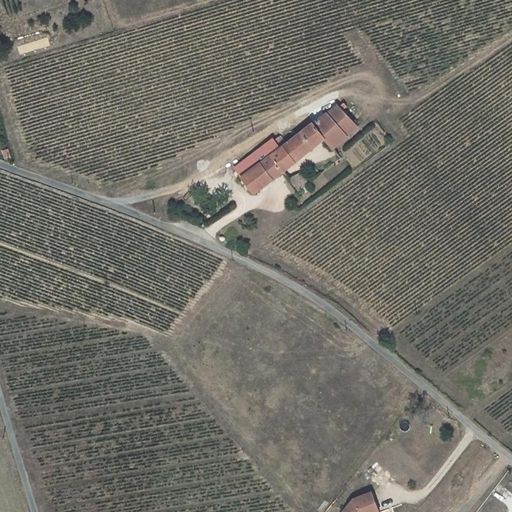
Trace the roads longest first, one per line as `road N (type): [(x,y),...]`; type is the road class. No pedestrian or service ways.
road 1 (unclassified): [(511,459),(314,298),(217,247),(0,163)]
road 2 (track): [(116,204),(173,189),(328,95),(394,101),(422,93),(511,32)]
